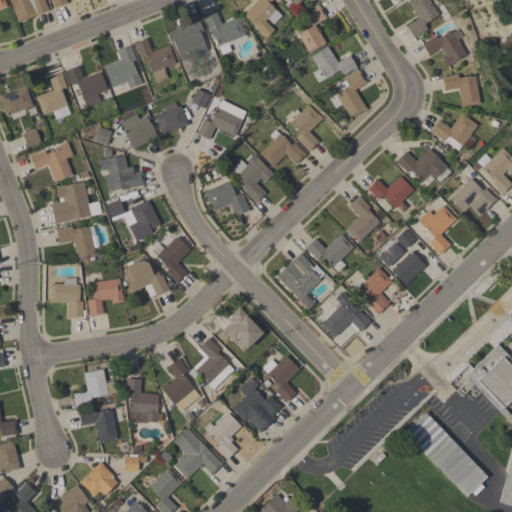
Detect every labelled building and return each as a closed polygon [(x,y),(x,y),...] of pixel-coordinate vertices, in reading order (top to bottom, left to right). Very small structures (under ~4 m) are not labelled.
[(43,0),(46,7),(46,6),(48,11),(17,22),(15,19),(16,18),(8,0),(43,0)] [(64,0),(66,3),(54,8),(50,0),(64,0)] [(246,18),(242,14),(257,0),(271,0),(268,3),(280,16),(272,24),(266,18),(264,20),(273,30),(265,37),(246,18)] [(417,19),(407,2),(410,0),(429,0),(438,15),(423,24),(426,29),(416,35),(417,36),(413,38),(406,26),(417,19)] [(294,30),(309,21),(305,14),(314,8),(318,5),(326,18),(314,25),(325,43),(320,45),(307,52),(294,30)] [(217,46),(212,35),(211,36),(204,20),(204,21),(202,16),(215,10),(220,24),(238,16),(240,15),(245,25),(241,26),(244,35),(217,46)] [(173,44),(189,37),(184,24),(197,18),(199,23),(203,33),(200,35),(206,50),(205,50),(208,57),(200,60),(197,54),(180,61),(173,44)] [(451,63),(451,64),(446,67),(440,57),(444,55),(440,48),(428,55),(421,44),(434,35),(436,39),(451,30),(452,32),(458,28),(463,35),(457,39),(466,54),(451,63)] [(144,56),(139,58),(135,48),(134,48),(132,43),(146,38),(150,51),(168,45),(170,49),(175,63),(163,67),(167,78),(154,83),(144,56)] [(121,63),(116,50),(128,45),(134,60),(131,61),(137,77),(136,77),(139,83),(127,88),(124,82),(111,87),(104,70),(121,63)] [(327,46),(336,62),(348,55),(356,67),(352,70),(351,69),(342,75),(339,70),(324,79),(323,78),(317,82),(311,73),(317,69),(310,57),(327,46)] [(106,90),(97,93),(100,101),(85,107),(76,83),(70,85),(66,75),(65,75),(64,71),(77,65),(82,78),(99,71),(106,90)] [(340,104),(334,108),(328,98),(334,95),(334,94),(339,91),(336,85),(355,73),(355,72),(358,70),(365,82),(353,90),(365,108),(349,118),(340,104)] [(37,101),(36,101),(34,97),(52,90),(47,76),(60,71),(65,86),(60,88),(66,105),(42,115),(37,101)] [(460,107),(457,88),(443,91),(441,77),(446,76),(457,74),(457,78),(460,77),(460,78),(474,75),(479,103),(460,107)] [(0,94),(25,86),(27,93),(31,105),(25,108),(26,109),(23,110),(22,109),(5,115),(1,104),(0,104),(0,94)] [(202,108),(190,102),(196,89),(209,95),(202,108)] [(195,134),(197,130),(202,119),(208,122),(219,100),(245,113),(235,132),(236,132),(234,137),(214,127),(208,140),(195,134)] [(160,135),(159,131),(153,116),(165,112),(162,106),(174,102),(176,107),(180,106),(185,120),(187,125),(160,135)] [(306,105),(320,119),(308,131),(318,141),(308,151),(305,148),(297,139),(301,134),(289,122),(306,105)] [(55,120),(51,112),(66,106),(69,114),(55,120)] [(449,128),(460,112),(464,115),(464,116),(476,124),(461,146),(460,145),(457,150),(434,134),(433,134),(429,131),(437,120),(449,128)] [(132,149),(122,131),(124,130),(120,123),(135,115),(139,121),(140,120),(141,121),(147,118),(156,137),(132,149)] [(110,131),(106,145),(92,140),(96,127),(110,131)] [(34,128),(39,142),(26,147),(21,134),(34,128)] [(285,154),(272,166),(258,153),(273,139),(269,135),(274,129),(278,133),(279,133),(291,145),(293,142),(302,151),(305,154),(295,164),(285,154)] [(47,164),(33,169),(28,156),(44,150),(45,153),(56,149),(55,147),(66,142),(71,155),(65,158),(71,174),(53,181),(47,164)] [(511,157),(511,156),(511,157),(511,174),(511,175),(506,170),(501,174),(511,184),(501,193),(490,182),(493,180),(481,168),(501,147),(511,157)] [(445,166),(432,179),(428,175),(421,182),(411,171),(410,171),(408,169),(406,172),(399,165),(398,165),(394,161),(405,151),(414,161),(428,148),(445,166)] [(272,174),(264,182),(259,178),(255,183),(265,193),(254,203),(251,199),(243,191),(246,188),(243,186),(244,186),(235,176),(229,169),(240,159),(246,165),(248,163),(245,161),(253,154),(272,174)] [(143,185),(128,187),(128,188),(120,190),(120,189),(113,190),(106,192),(103,175),(107,174),(106,169),(98,170),(96,159),(105,158),(123,155),(126,167),(131,166),(132,172),(141,171),(143,185)] [(412,189),(394,208),(381,195),(377,199),(366,188),(376,178),(386,188),(399,175),(412,189)] [(468,206),(462,212),(449,198),(470,178),(482,190),(484,188),(491,196),(492,195),(495,199),(478,216),(468,206)] [(228,180),(235,196),(241,193),(248,210),(234,216),(229,205),(224,207),(224,206),(211,211),(203,191),(228,180)] [(90,215),(54,224),(49,204),(62,201),(62,197),(57,198),(55,187),(60,185),(60,186),(82,181),(90,215)] [(358,242),(351,235),(349,236),(344,231),(345,230),(344,228),(358,215),(348,205),(358,195),(362,199),(361,199),(369,207),(366,209),(370,213),(378,222),(358,242)] [(118,199),(123,213),(110,218),(105,204),(118,199)] [(135,221),(131,223),(126,214),(130,212),(128,209),(141,202),(141,201),(146,199),(159,225),(155,227),(155,226),(141,234),(135,221)] [(428,210),(432,214),(441,205),(451,215),(455,218),(439,234),(449,244),(438,254),(427,242),(433,237),(417,221),(428,210)] [(71,240),(58,243),(55,229),(70,225),(71,230),(87,226),(88,227),(92,226),(94,235),(90,237),(94,253),(76,258),(71,240)] [(394,238),(404,228),(414,239),(404,249),(394,238)] [(377,244),(372,238),(379,231),(385,236),(377,244)] [(332,267),(320,255),(315,259),(308,251),(307,252),(303,248),(314,238),(323,248),(340,233),(343,236),(343,237),(352,247),(332,267)] [(175,263),(185,273),(175,283),(171,279),(171,278),(164,271),(167,269),(155,256),(176,236),(189,250),(175,263)] [(385,267),(401,252),(392,242),(376,257),(385,267)] [(119,249),(126,246),(129,252),(122,255),(119,249)] [(390,270),(410,250),(424,266),(404,285),(390,270)] [(299,252),(303,256),(302,257),(310,265),(312,268),(315,265),(323,274),(318,279),(319,279),(304,294),(313,303),(306,310),(298,301),(298,300),(275,276),(299,252)] [(150,272),(154,270),(157,272),(159,276),(161,275),(168,290),(155,296),(154,294),(148,297),(143,286),(130,292),(122,274),(124,269),(126,268),(125,266),(137,260),(138,262),(141,261),(147,263),(150,272)] [(337,272),(332,267),(339,260),(344,265),(337,272)] [(379,293),(388,302),(386,304),(387,305),(376,315),(373,311),(362,299),(365,296),(353,284),(361,276),(365,279),(374,270),(377,267),(387,277),(389,275),(392,278),(389,280),(390,281),(379,293)] [(120,293),(121,293),(122,302),(110,303),(110,298),(100,300),(102,314),(88,316),(87,312),(88,312),(86,300),(92,299),(90,283),(86,284),(84,275),(99,273),(100,281),(118,278),(120,293)] [(62,278),(74,278),(75,284),(78,284),(78,301),(81,301),(81,317),(67,317),(67,303),(48,302),(48,297),(49,297),(49,284),(62,284),(62,278)] [(360,310),(359,311),(366,319),(367,319),(369,321),(359,331),(349,321),(333,337),(320,323),(323,320),(326,317),(325,316),(328,314),(329,315),(340,304),(337,301),(337,302),(334,299),(342,291),(360,310)] [(243,349),(231,337),(226,342),(218,334),(217,335),(214,331),(224,321),(234,331),(249,317),(252,320),(251,320),(262,331),(243,349)] [(207,357),(197,347),(207,338),(218,349),(215,352),(227,364),(227,365),(231,370),(217,383),(213,379),(207,384),(193,371),(207,357)] [(511,453),(511,425),(464,376),(497,344),(511,359),(511,506),(498,502),(511,453)] [(269,360),(274,365),(284,355),(298,369),(285,382),(294,392),(284,402),(282,400),(282,399),(273,390),(278,386),(266,373),(261,368),(269,360)] [(179,411),(173,404),(172,404),(168,407),(165,403),(169,400),(160,389),(174,377),(166,367),(177,358),(186,370),(182,374),(193,388),(192,388),(198,396),(179,411)] [(86,391),(82,373),(102,369),(104,383),(113,381),(115,393),(98,396),(99,403),(74,408),(72,394),(86,391)] [(259,432),(247,419),(245,422),(231,408),(244,395),(238,389),(253,374),(260,381),(253,389),(264,400),(269,395),(280,407),(272,415),(275,417),(259,432)] [(128,397),(128,394),(125,394),(126,384),(125,384),(125,378),(140,379),(139,393),(157,394),(156,413),(161,413),(160,421),(155,421),(155,422),(145,421),(145,423),(128,422),(127,411),(128,397)] [(467,379),(472,385),(471,386),(472,387),(469,390),(468,389),(461,396),(456,390),(467,379)] [(195,402),(201,398),(206,403),(200,408),(195,402)] [(98,442),(93,423),(80,426),(77,412),(108,405),(116,437),(98,442)] [(188,423),(183,417),(189,412),(194,418),(188,423)] [(226,412),(240,426),(226,439),(236,449),(226,459),(215,447),(217,445),(206,432),(226,412)] [(486,476),(465,497),(403,433),(424,412),(486,476)] [(0,422),(14,420),(16,434),(12,435),(12,434),(0,436),(0,422)] [(221,464),(211,474),(201,464),(200,464),(201,466),(199,468),(198,467),(185,479),(182,476),(183,476),(173,465),(184,454),(177,446),(191,433),(221,464)] [(19,469),(13,470),(13,469),(0,472),(0,444),(12,441),(19,469)] [(142,445),(151,444),(151,452),(142,452),(142,445)] [(132,454),(132,447),(140,446),(141,453),(132,454)] [(123,456),(127,456),(127,455),(136,455),(136,457),(137,457),(137,471),(122,471),(123,456)] [(83,486),(82,486),(78,482),(99,461),(103,465),(102,466),(113,476),(111,478),(116,483),(103,495),(98,491),(93,496),(83,486)] [(166,468),(176,479),(177,478),(180,482),(165,497),(175,507),(170,511),(161,511),(154,505),(160,499),(148,486),(166,468)] [(0,495),(0,479),(2,477),(12,487),(2,497),(0,495)] [(9,511),(7,510),(19,498),(14,493),(22,486),(22,485),(25,482),(35,492),(25,502),(35,511),(9,511)] [(75,484),(87,500),(82,505),(87,511),(85,511),(60,511),(53,501),(75,484)] [(256,511),(275,493),(284,502),(291,496),(301,506),(294,511),(256,511)] [(123,511),(135,501),(145,511),(147,511),(149,510),(150,511),(123,511)]
